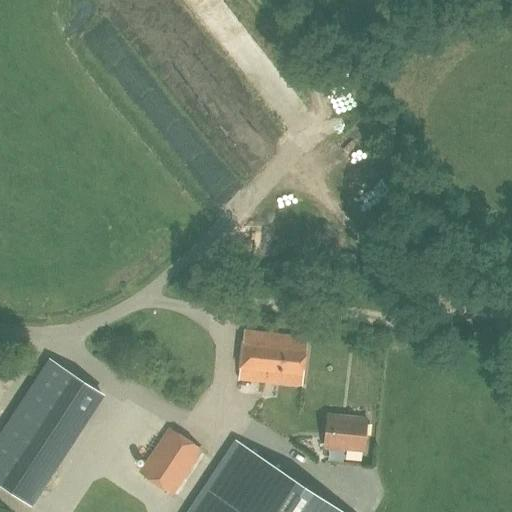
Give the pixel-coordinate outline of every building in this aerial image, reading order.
[(125,47),(109,18),(84,31),(100,60),(125,47)] [(212,129),(249,128),(249,114),(231,114),(230,100),(211,101),(212,129)] [(244,330),(239,379),(303,385),(308,337),(244,330)] [(50,361),(33,387),(86,421),(103,396),(50,361)] [(123,442),(117,453),(139,464),(163,418),(132,402),(114,437),(123,442)] [(325,446),(365,450),(368,420),(328,415),(325,446)] [(90,428),(67,416),(52,447),(74,458),(90,428)] [(200,451),(167,430),(141,471),(173,492),(200,451)] [(238,443),(191,511),(268,511),(292,476),(238,443)] [(304,511),(316,495),(291,478),(268,511),(304,511)] [(342,511),(316,495),(304,511),(342,511)]
